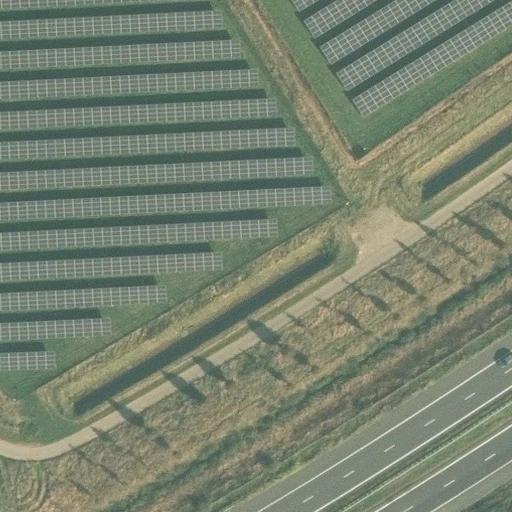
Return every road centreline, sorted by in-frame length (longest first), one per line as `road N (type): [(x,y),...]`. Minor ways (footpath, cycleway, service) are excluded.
road 1 (unclassified): [(511,169),(350,285),(72,450),(41,461),(0,447)]
road 2 (motorway): [(511,367),(296,511)]
road 3 (motorway): [(399,511),(511,438)]
